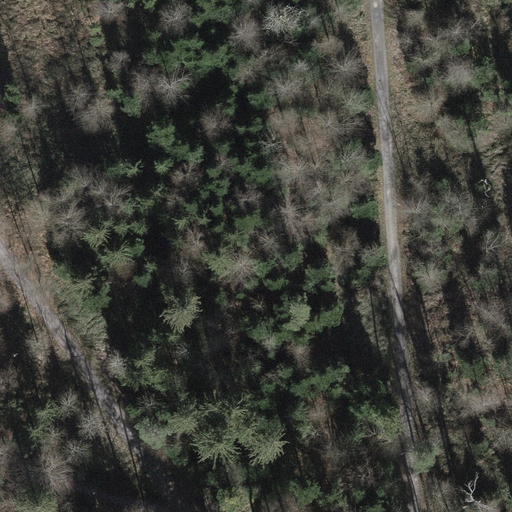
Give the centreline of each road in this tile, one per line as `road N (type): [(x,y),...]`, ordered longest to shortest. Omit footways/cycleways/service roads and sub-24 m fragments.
road 1 (track): [(408,511),(375,0)]
road 2 (track): [(178,511),(0,253)]
road 3 (track): [(138,511),(0,460)]
